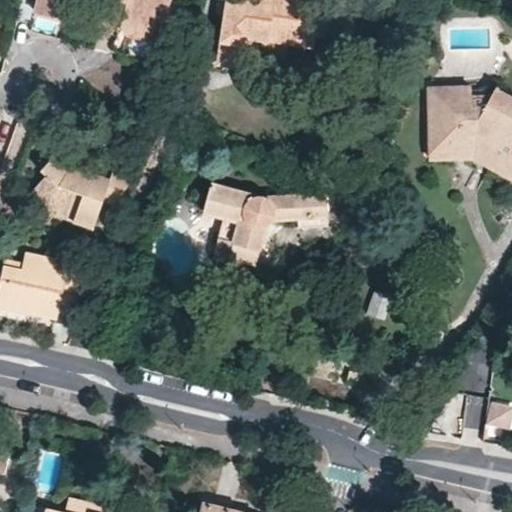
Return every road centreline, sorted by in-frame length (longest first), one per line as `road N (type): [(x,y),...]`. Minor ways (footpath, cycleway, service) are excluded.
road 1 (residential): [(0,355),(229,417),(298,418),(352,439)]
road 2 (residential): [(352,439),(511,477)]
